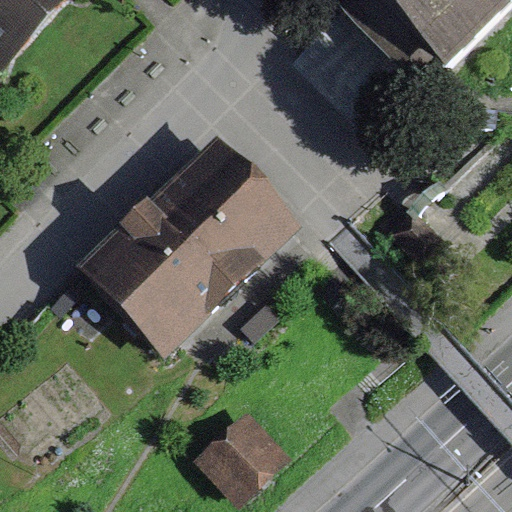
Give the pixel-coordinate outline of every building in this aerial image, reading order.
[(0,0),(0,76),(72,0),(0,0)] [(321,16),(394,95),(405,85),(414,94),(510,6),(511,6),(511,0),(326,0),(332,6),(321,16)] [(228,292),(291,233),(216,155),(153,214),(228,292)] [(163,354),(228,292),(153,214),(88,275),(163,354)] [(414,214),(388,239),(422,274),(448,248),(414,214)] [(250,421),(199,466),(238,511),(289,467),(250,421)]
